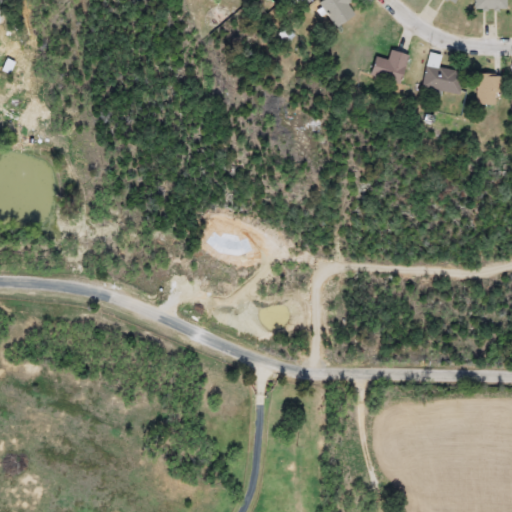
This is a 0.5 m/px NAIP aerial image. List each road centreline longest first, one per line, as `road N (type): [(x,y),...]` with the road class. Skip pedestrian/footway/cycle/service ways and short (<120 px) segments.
road 1 (residential): [(0,278),(78,280),(288,362),(511,371)]
road 2 (residential): [(360,369),(364,437),(386,511)]
road 3 (residential): [(511,39),(436,29),(400,0)]
